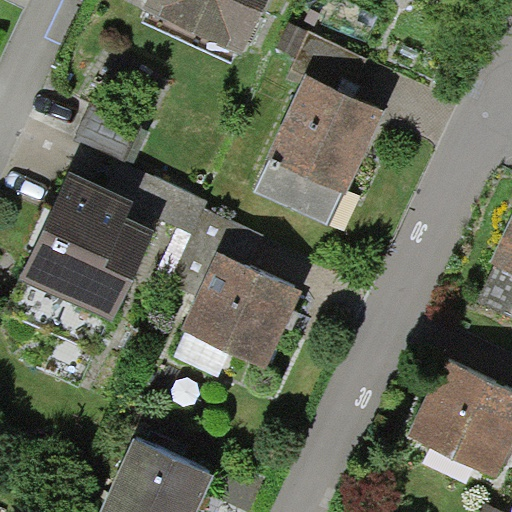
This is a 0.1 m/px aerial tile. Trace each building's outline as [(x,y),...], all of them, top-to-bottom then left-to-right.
[(241,63),(269,0),(150,0),(142,19),(241,63)] [(340,218),(387,114),(353,99),(372,55),(310,27),(291,70),(309,78),(261,183),(340,218)] [(23,291),(116,328),(158,225),(64,187),(23,291)] [(511,229),(495,270),(511,276),(511,229)] [(185,340),(263,375),(299,296),(220,261),(185,340)] [(409,444),(495,480),(511,439),(511,392),(444,363),(409,444)] [(197,511),(211,482),(136,449),(108,511),(197,511)]
